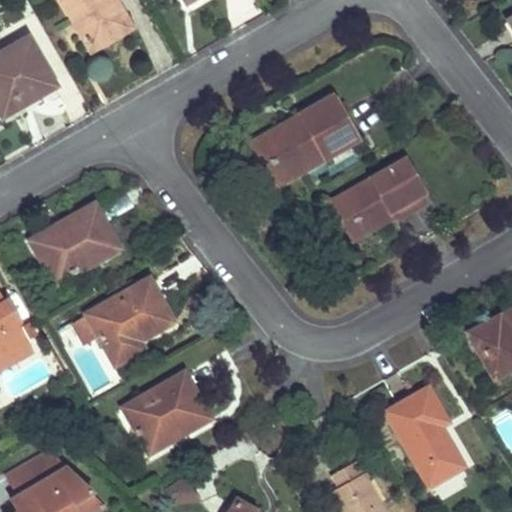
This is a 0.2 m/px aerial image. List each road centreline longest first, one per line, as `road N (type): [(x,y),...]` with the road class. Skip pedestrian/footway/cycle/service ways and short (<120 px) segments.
road 1 (residential): [(511,233),(360,330),(307,337),(283,321),(125,129)]
road 2 (residential): [(125,129),(340,0)]
road 3 (residential): [(407,0),(511,136)]
road 4 (residential): [(0,199),(125,129)]
